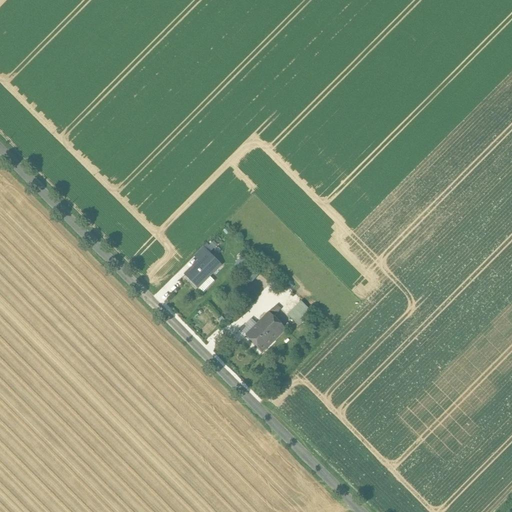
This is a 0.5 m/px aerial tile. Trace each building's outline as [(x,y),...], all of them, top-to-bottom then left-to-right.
[(203,247),(207,252),(215,244),(210,240),(203,247)] [(203,247),(194,256),(199,260),(207,252),(203,247)] [(207,252),(199,260),(200,262),(195,267),(194,265),(185,275),(198,288),(199,287),(210,276),(220,265),(207,252)] [(247,258),(243,255),(234,264),(237,267),(247,258)] [(262,272),(250,261),(239,273),(251,284),(262,272)] [(210,276),(199,287),(204,293),(216,281),(210,276)] [(241,293),(250,302),(258,294),(250,285),(241,293)] [(302,302),(288,315),(298,325),(311,312),(302,302)] [(246,335),(262,352),(286,329),(273,317),(281,309),(276,305),(257,324),(246,335)] [(243,331),(246,335),(257,324),(252,319),(245,325),(247,327),(243,331)]
